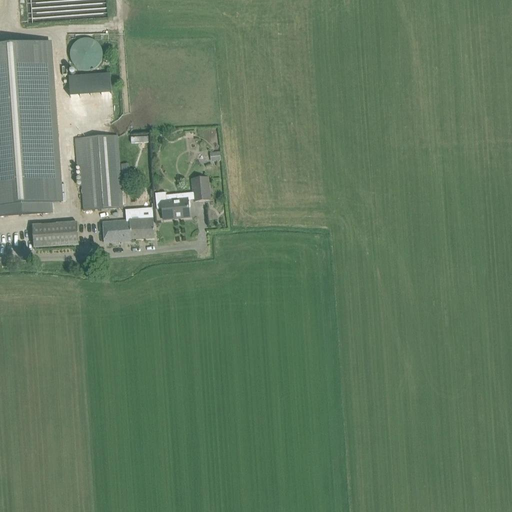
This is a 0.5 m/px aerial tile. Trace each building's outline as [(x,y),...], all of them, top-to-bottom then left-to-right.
[(106,0),(25,0),(27,24),(108,19),(106,0)] [(82,71),(88,71),(93,70),(97,68),(100,65),(102,61),(103,56),(102,50),(99,45),(95,41),(89,39),(83,39),(77,42),(73,46),(71,52),(71,58),(73,64),(77,68),(82,71)] [(0,217),(53,214),(53,204),(62,203),(50,43),(0,46),(0,217)] [(77,166),(80,166),(119,163),(117,136),(75,139),(77,166)] [(119,163),(80,166),(84,212),(123,209),(119,163)] [(130,176),(130,164),(121,164),(122,176),(130,176)] [(192,180),(194,199),(194,202),(210,201),(208,178),(192,180)] [(167,202),(166,196),(166,193),(155,194),(157,210),(162,210),(163,221),(190,218),(189,208),(190,208),(190,203),(188,203),(188,200),(179,201),(179,203),(175,204),(175,201),(167,202)] [(130,222),(104,223),(105,244),(131,242),(134,242),(133,240),(155,239),(154,220),(141,221),(140,212),(129,213),(130,222)]
